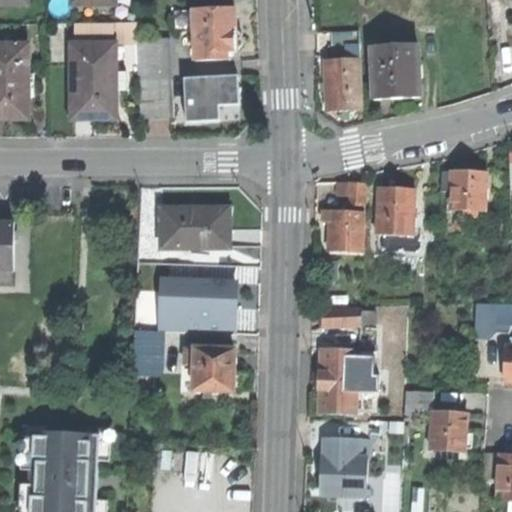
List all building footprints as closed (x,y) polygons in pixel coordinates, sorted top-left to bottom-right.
[(236,9),(193,11),(194,31),(195,61),(228,59),(227,51),(235,51),(242,46),(243,41),(243,35),(237,30),(236,20),(236,9)] [(176,32),(194,31),(193,11),(183,11),(175,11),(176,32)] [(114,24),(114,44),(137,44),(137,41),(137,33),(137,23),(114,24)] [(114,44),(114,24),(73,24),(73,45),(114,44)] [(347,46),(360,46),(360,33),(332,33),(332,47),(347,46)] [(168,40),(137,41),(137,44),(138,80),(169,79),(168,40)] [(114,44),(73,45),(74,67),(74,118),(87,118),(114,118),(114,92),(114,73),(114,44)] [(360,60),(360,46),(347,46),(348,60),(360,60)] [(418,46),(372,48),(374,100),(396,99),(420,98),(418,46)] [(27,47),(0,47),(0,118),(5,118),(27,119),(27,47)] [(362,112),(360,60),(348,60),(326,61),(327,88),(327,112),(362,112)] [(127,73),(114,73),(114,92),(128,91),(127,73)] [(238,77),(185,79),(187,123),(220,122),(219,106),(239,106),(238,77)] [(170,118),(169,79),(138,80),(139,119),(170,118)] [(442,191),(452,192),(453,172),(442,172),(442,191)] [(465,172),(453,172),(452,192),(452,210),(485,211),(487,173),(465,172)] [(340,198),(352,198),(352,182),(340,182),(340,198)] [(367,206),(367,182),(352,182),(352,198),(352,206),(367,206)] [(395,188),(379,188),(377,235),(383,235),(414,236),(416,189),(395,188)] [(199,248),(230,247),(230,230),(230,209),(162,209),(162,248),(199,248)] [(365,212),(324,211),(323,222),(330,222),(330,236),(329,251),(363,252),(365,212)] [(0,270),(14,271),(14,225),(0,224),(0,270)] [(421,236),(414,236),(383,235),(383,250),(420,251),(421,236)] [(163,332),(172,332),(173,317),(162,317),(163,292),(169,293),(169,280),(160,280),(159,332),(163,332)] [(236,282),(169,280),(169,293),(163,292),(162,317),(173,317),(172,332),(228,334),(229,310),(235,310),(236,282)] [(511,325),(511,304),(492,305),(491,321),(496,334),(504,335),(509,333),(511,325)] [(364,308),(324,309),(326,328),(363,328),(364,308)] [(133,357),(162,358),(163,332),(159,332),(134,331),(133,357)] [(184,364),(195,364),(195,349),(185,349),(184,364)] [(235,350),(195,349),(195,364),(194,391),(203,392),(212,392),(234,392),(234,391),(234,377),(235,362),(235,350)] [(361,350),(322,349),(321,379),(321,412),(359,413),(359,391),(382,391),(383,374),(377,374),(377,356),(361,356),(361,350)] [(434,395),(407,394),(406,412),(433,413),(434,395)] [(468,415),(433,413),(432,451),(466,452),(467,431),(468,415)] [(22,458),(33,458),(35,432),(39,433),(47,433),(48,426),(24,425),(22,458)] [(86,428),(85,435),(100,436),(99,461),(110,461),(112,429),(86,428)] [(30,511),(35,511),(39,433),(35,432),(33,458),(31,498),(30,511)] [(92,511),(95,440),(80,439),(80,435),(47,433),(39,433),(35,511),(92,511)] [(85,435),(80,435),(80,439),(95,440),(92,511),(96,511),(97,500),(98,481),(98,469),(99,461),(100,436),(85,435)] [(321,495),(367,497),(368,458),(371,458),(371,440),(325,439),(325,451),(325,456),(322,456),(321,495)] [(486,476),(499,477),(501,455),(486,454),(486,476)] [(511,455),(501,455),(499,477),(498,501),(511,501),(511,455)] [(30,511),(31,498),(21,497),(20,511),(30,511)] [(107,511),(108,501),(97,500),(96,511),(107,511)]
